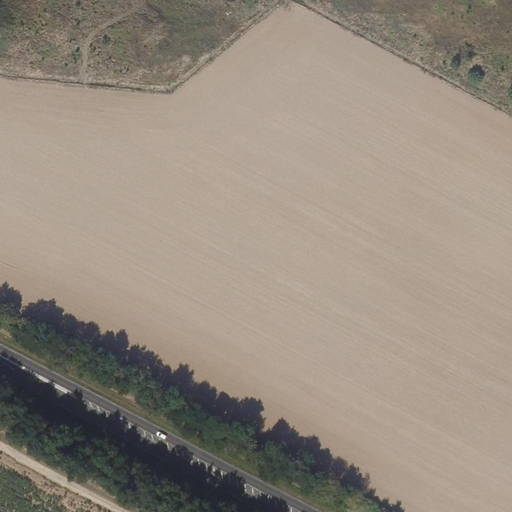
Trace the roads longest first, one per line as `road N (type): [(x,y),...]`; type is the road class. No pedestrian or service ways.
road 1 (primary): [(0,359),(292,511)]
road 2 (track): [(0,449),(110,511)]
